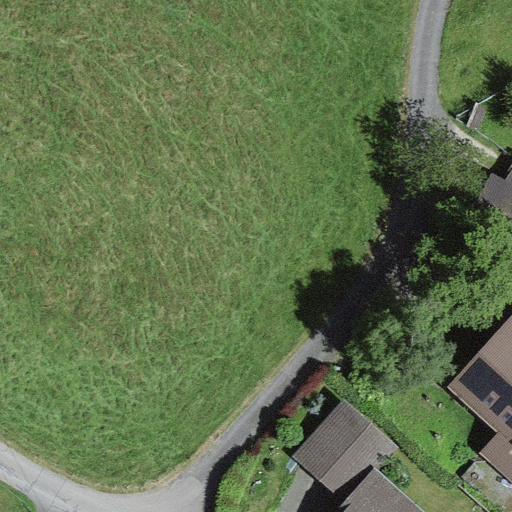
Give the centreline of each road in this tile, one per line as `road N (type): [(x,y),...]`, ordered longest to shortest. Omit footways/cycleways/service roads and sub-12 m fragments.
road 1 (residential): [(147,511),(247,434),(389,265),(412,192),(429,0)]
road 2 (residential): [(0,456),(112,511)]
